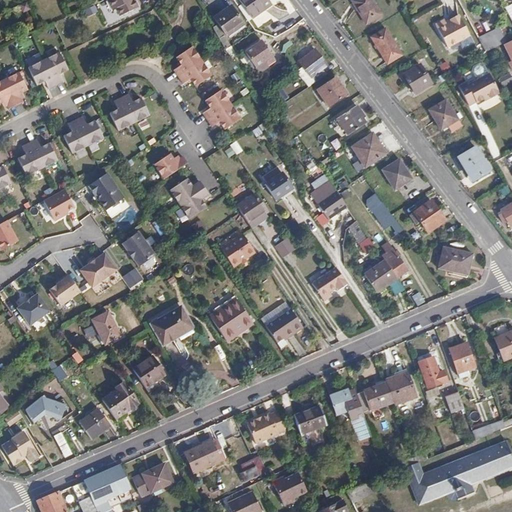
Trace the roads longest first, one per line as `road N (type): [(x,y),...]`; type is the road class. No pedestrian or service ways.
road 1 (unclassified): [(5,501),(511,280)]
road 2 (residential): [(511,265),(305,0)]
road 3 (residential): [(0,136),(132,69),(152,71),(202,142)]
road 4 (unknown): [(390,333),(309,222)]
